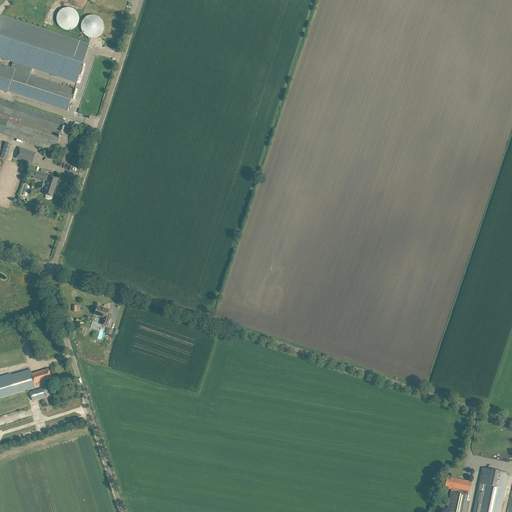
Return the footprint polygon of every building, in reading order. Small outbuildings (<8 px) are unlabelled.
[(66,0),(92,8),(94,0),(66,0)] [(57,17),(57,19),(57,21),(57,23),(59,25),(60,27),(62,28),(64,30),(66,30),(69,30),(71,30),(73,29),(75,28),(77,26),(78,24),(79,22),(79,20),(79,18),(79,16),(78,14),(76,12),(75,10),(73,9),(71,8),(69,8),(67,8),(65,8),(64,9),(61,10),(60,11),(59,13),(58,14),(57,17)] [(81,26),(81,27),(81,28),(81,29),(81,30),(82,30),(82,31),(82,32),(83,32),(83,33),(84,34),(84,35),(85,35),(86,36),(87,36),(87,37),(88,37),(89,37),(90,37),(90,38),(91,38),(92,38),(93,38),(94,38),(95,38),(95,37),(96,37),(97,37),(98,37),(98,36),(99,36),(100,35),(101,35),(101,34),(102,33),(102,32),(103,32),(103,31),(103,30),(104,29),(104,28),(104,27),(104,26),(104,25),(104,24),(104,23),(103,23),(103,22),(103,21),(102,21),(102,20),(102,19),(101,19),(101,18),(100,18),(100,17),(99,17),(99,16),(98,16),(97,16),(97,15),(96,15),(95,15),(94,14),(93,14),(92,14),(91,14),(90,14),(90,15),(89,15),(88,15),(87,15),(87,16),(86,16),(85,17),(84,17),(84,18),(83,18),(83,19),(83,20),(82,20),(82,21),(82,22),(81,22),(81,23),(81,24),(81,25),(81,26)] [(8,60),(13,62),(12,67),(0,63),(0,88),(68,111),(75,89),(31,75),(33,68),(53,75),(52,75),(57,77),(58,76),(77,82),(90,44),(70,38),(70,37),(65,35),(65,36),(20,22),(21,21),(17,20),(17,21),(1,15),(0,17),(0,57),(5,59),(4,60),(8,61),(8,60)] [(0,133),(39,146),(39,148),(41,148),(42,147),(55,151),(59,137),(58,137),(59,133),(60,134),(65,120),(0,99),(0,114),(57,133),(56,136),(0,117),(0,133)] [(6,142),(2,154),(8,156),(12,144),(6,142)] [(19,147),(15,158),(32,164),(36,153),(19,147)] [(35,171),(33,178),(44,182),(45,180),(48,181),(49,176),(46,175),(35,171)] [(45,189),(43,194),(48,195),(52,197),(58,179),(54,177),(49,176),(48,181),(45,189)] [(95,314),(103,317),(101,324),(108,326),(110,319),(107,318),(109,310),(105,308),(105,309),(97,307),(95,314)] [(0,367),(28,361),(24,347),(0,352),(0,348),(5,347),(5,349),(11,347),(10,344),(21,342),(18,328),(0,331),(0,367)] [(30,369),(25,371),(11,375),(10,373),(0,376),(0,398),(46,384),(45,380),(51,378),(49,369),(31,374),(30,369)] [(39,389),(30,392),(32,400),(41,398),(39,389)] [(475,501),(473,511),(500,511),(508,473),(482,467),(478,491),(479,491),(476,501),(475,501)] [(451,488),(446,511),(467,511),(470,501),(466,500),(468,491),(469,491),(471,482),(447,477),(445,487),(451,488)]
